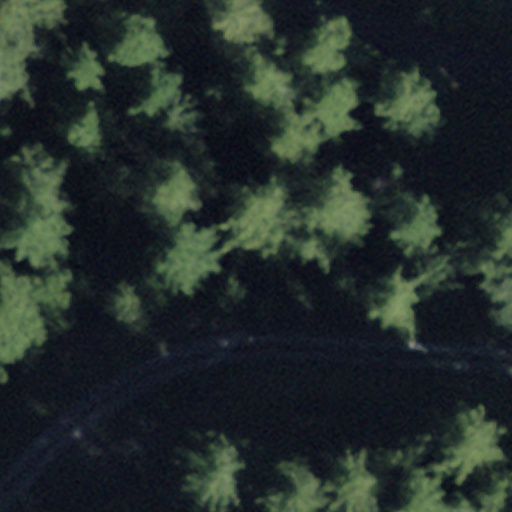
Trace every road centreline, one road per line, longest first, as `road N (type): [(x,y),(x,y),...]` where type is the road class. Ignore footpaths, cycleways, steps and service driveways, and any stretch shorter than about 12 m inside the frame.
road 1 (track): [(511,341),(280,338),(158,373),(90,414),(0,494)]
road 2 (track): [(293,0),(511,97)]
